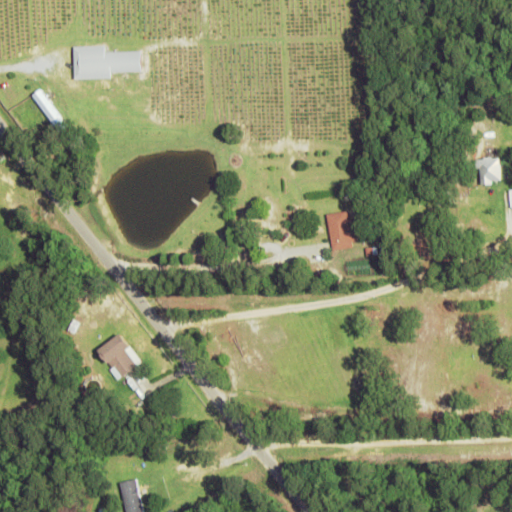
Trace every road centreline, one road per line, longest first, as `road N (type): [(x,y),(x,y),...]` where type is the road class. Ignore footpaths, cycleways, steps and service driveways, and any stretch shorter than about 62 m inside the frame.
road 1 (residential): [(313,511),(0,125)]
road 2 (residential): [(511,237),(379,294),(168,333)]
road 3 (residential): [(263,450),(511,436)]
